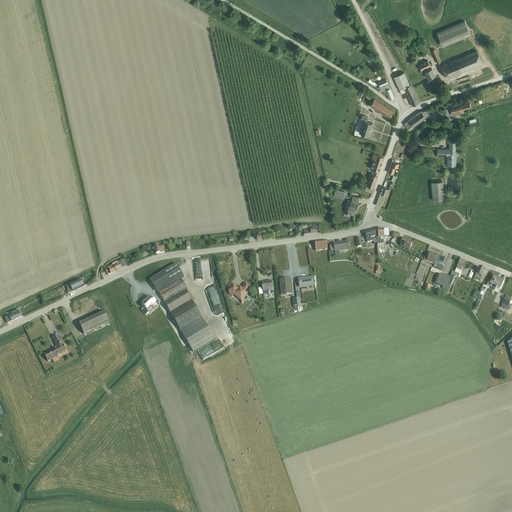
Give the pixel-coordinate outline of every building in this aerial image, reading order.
[(441,42),(469,31),(465,21),(437,33),(441,42)] [(438,63),(440,62),(435,49),(432,50),(438,63)] [(447,78),(483,63),(477,50),(442,65),(447,78)] [(421,70),(430,65),(428,60),(419,64),(421,70)] [(428,78),(435,75),(432,68),(425,71),(428,78)] [(404,73),(394,77),(402,94),(406,92),(408,96),(413,106),(420,102),(419,101),(417,96),(415,92),(411,84),(410,85),(404,73)] [(388,83),(380,86),(382,92),(383,91),(390,88),(388,83)] [(390,88),(383,91),(384,95),(387,93),(388,96),(390,99),(394,98),(394,96),(390,88)] [(375,99),(371,106),(389,118),(393,111),(375,99)] [(460,105),(461,112),(464,112),(464,109),(471,107),(469,102),(460,105)] [(461,112),(460,105),(450,107),(452,115),(462,113),(461,112)] [(437,117),(435,110),(431,111),(430,109),(421,111),(419,113),(415,116),(404,124),(408,129),(412,126),(413,127),(426,118),(426,117),(431,114),(433,119),(437,117)] [(364,120),(359,133),(369,136),(373,123),(366,121),(368,116),(362,115),(361,119),(364,120)] [(449,149),(437,149),(437,156),(447,156),(447,166),(452,166),(452,168),(456,168),(456,166),(456,141),(449,141),(449,149)] [(366,186),(374,188),(378,176),(379,171),(384,157),(373,154),(372,158),(374,159),(370,168),(372,169),(366,186)] [(392,159),(388,172),(394,174),(395,170),(395,168),(398,169),(399,164),(395,163),(395,160),(392,159)] [(443,181),(431,182),(433,201),(445,200),(443,181)] [(383,187),(376,205),(378,206),(381,207),(385,195),(388,197),(389,195),(389,194),(390,190),(383,187)] [(335,189),(334,196),(343,198),(345,191),(335,189)] [(348,207),(347,210),(348,211),(347,216),(354,218),(355,214),(356,215),(358,207),(356,207),(357,204),(358,204),(359,197),(353,195),(352,202),(351,202),(349,206),(349,207),(348,207)] [(310,230),(303,230),(304,236),(317,234),(316,228),(316,227),(310,228),(310,230)] [(388,229),(378,230),(378,239),(376,238),(377,243),(378,245),(378,253),(384,253),(384,244),(384,240),(380,241),(380,239),(384,238),(384,236),(389,236),(388,229)] [(373,241),(374,244),(377,243),(376,238),(378,239),(378,230),(375,230),(365,232),(367,243),(373,241)] [(258,236),(257,236),(257,241),(275,239),(274,232),(269,232),(269,235),(261,236),(261,234),(258,234),(258,236)] [(403,238),(400,246),(409,250),(413,243),(403,238)] [(327,241),(315,243),(316,251),(328,250),(327,241)] [(334,245),(330,246),(331,252),(334,251),(334,253),(349,251),(348,242),(333,244),(334,245)] [(153,248),(152,249),(152,250),(153,251),(155,250),(156,255),(165,252),(163,245),(154,247),(154,248),(153,248)] [(430,253),(427,261),(434,263),(433,266),(442,270),(443,266),(442,266),(445,259),(430,253)] [(108,268),(105,270),(108,276),(127,266),(124,260),(118,263),(118,262),(112,264),(112,266),(108,268)] [(455,271),(455,272),(461,275),(462,272),(460,271),(461,268),(464,269),(467,263),(460,260),(455,271)] [(158,293),(181,279),(184,277),(176,264),(150,280),(158,293)] [(479,268),(474,279),(480,282),(485,271),(479,268)] [(492,273),(487,285),(491,287),(492,284),(496,286),(496,288),(500,290),(501,287),(504,282),(497,279),(498,276),(499,277),(499,276),(492,273)] [(454,277),(451,276),(450,278),(446,276),(445,277),(440,275),(436,284),(443,287),(442,289),(448,291),(454,277)] [(314,276),(298,278),(299,287),(315,285),(314,276)] [(290,278),(279,280),(281,295),(292,294),(290,278)] [(181,279),(158,293),(194,353),(215,340),(186,291),(187,290),(181,279)] [(69,286),(67,287),(68,289),(67,289),(69,292),(68,293),(69,295),(84,287),(81,280),(75,283),(74,282),(69,285),(69,286)] [(268,282),(262,282),(263,294),(269,294),(268,291),(273,290),(272,286),(273,286),(273,285),(272,285),(271,280),(268,281),(268,282)] [(231,283),(228,286),(229,295),(232,297),(233,296),(241,302),(242,304),(241,305),(242,305),(245,302),(244,299),(252,288),(245,283),(241,288),(240,286),(238,288),(233,284),(232,285),(231,283)] [(207,286),(215,314),(223,311),(215,284),(207,286)] [(150,298),(142,305),(145,308),(142,311),(146,316),(149,313),(150,313),(155,309),(153,307),(157,304),(152,298),(151,299),(150,298)] [(505,298),(501,307),(507,309),(508,307),(510,308),(511,304),(511,302),(510,302),(510,301),(505,298)] [(8,317),(5,318),(8,324),(22,317),(19,311),(12,314),(13,316),(9,318),(8,317)] [(104,312),(79,323),(84,335),(109,323),(104,312)] [(57,348),(44,354),(48,362),(58,358),(57,356),(61,354),(62,355),(67,353),(64,346),(65,345),(63,341),(62,342),(59,336),(53,339),(57,348)]
